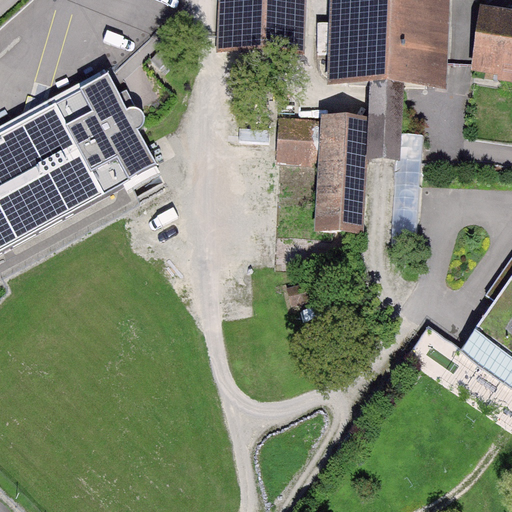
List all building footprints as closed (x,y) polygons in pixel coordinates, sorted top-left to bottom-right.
[(287,53),(287,0),(223,0),(222,51),(287,53)] [(406,87),(447,89),(451,3),(451,0),(332,0),(329,84),(371,86),(406,87)] [(511,11),(483,8),(473,74),(511,80),(511,11)] [(162,53),(152,62),(160,71),(170,62),(162,53)] [(111,75),(0,136),(0,256),(126,188),(128,194),(162,174),(141,134),(147,127),(146,117),(143,110),(136,108),(128,109),(111,75)] [(369,119),(368,160),(403,162),(406,87),(371,86),(369,119)] [(320,167),(317,231),(364,233),(368,160),(369,119),(322,117),(322,122),(320,167)] [(281,120),(279,166),(320,167),(322,122),(281,120)] [(511,282),(511,263),(488,296),(498,303),(511,282)] [(511,282),(498,303),(477,332),(462,353),(511,388),(511,282)] [(291,307),(317,301),(313,284),(287,290),(291,307)] [(511,388),(462,353),(430,330),(410,358),(421,365),(419,368),(511,434),(511,388)]
